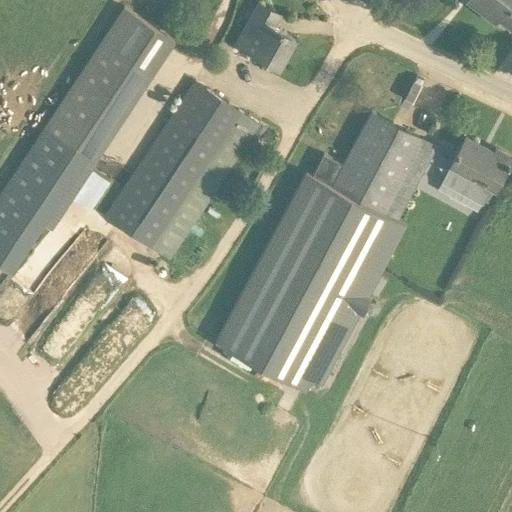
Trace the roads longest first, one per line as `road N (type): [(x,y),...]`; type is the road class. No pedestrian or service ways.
road 1 (track): [(0,510),(163,323),(261,184),(353,21)]
road 2 (unclassified): [(511,96),(353,21)]
